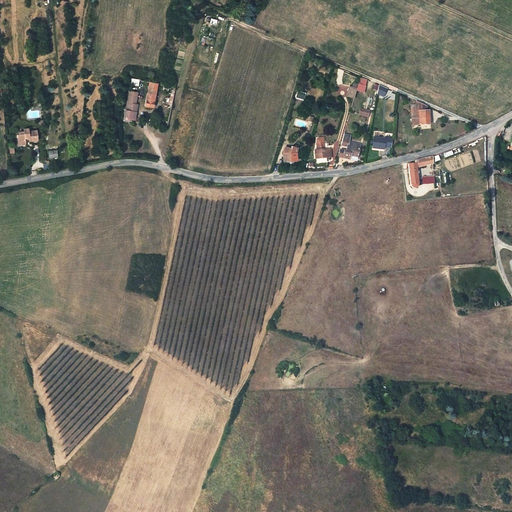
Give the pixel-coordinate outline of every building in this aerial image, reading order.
[(152,107),(156,91),(157,84),(149,82),(144,106),(152,107)] [(157,84),(156,91),(168,94),(166,104),(171,105),(175,87),(157,84)] [(341,84),(337,94),(343,97),(347,87),(341,84)] [(357,90),(357,88),(349,86),(347,96),(354,98),(357,90)] [(388,89),(380,86),(378,94),(384,97),(385,95),(388,89)] [(298,89),(295,96),(303,98),(305,91),(298,89)] [(135,120),(136,114),(133,114),(135,104),(138,93),(129,91),(126,110),(125,118),(135,120)] [(429,124),(429,118),(426,118),(426,107),(419,103),(419,106),(419,112),(419,119),(412,119),(412,126),(429,124)] [(29,128),(23,129),(23,133),(18,133),(19,136),(16,136),(17,145),(25,144),(24,139),(28,139),(29,141),(36,141),(35,131),(29,132),(29,128)] [(347,146),(346,151),(351,152),(350,155),(358,156),(360,144),(349,142),(351,134),(344,133),(341,145),(347,146)] [(385,146),(391,147),(392,137),(386,136),(386,138),(374,137),(373,147),(385,148),(385,146)] [(283,153),(284,161),(297,160),(297,153),(298,148),(291,147),(291,148),(288,148),(287,150),(285,149),(284,153),(283,153)] [(330,149),(324,150),(317,150),(315,151),(316,159),(332,158),(330,149)] [(56,157),(56,150),(47,150),(47,158),(56,157)] [(418,183),(417,178),(416,168),(433,163),(432,157),(415,161),(415,163),(408,164),(410,183),(410,185),(411,185),(411,186),(412,187),(414,187),(416,187),(417,186),(418,185),(418,183)]
